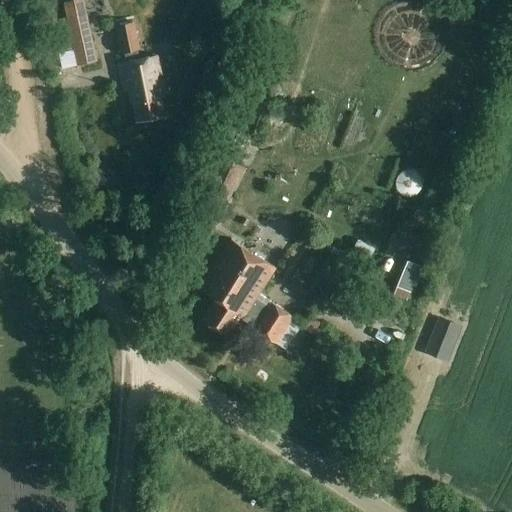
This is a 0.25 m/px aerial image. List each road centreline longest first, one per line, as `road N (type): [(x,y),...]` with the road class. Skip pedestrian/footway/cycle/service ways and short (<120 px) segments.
road 1 (unclassified): [(383,511),(171,376),(118,320),(0,155)]
road 2 (track): [(8,164),(22,130),(23,92),(0,0)]
road 3 (track): [(122,511),(146,352)]
